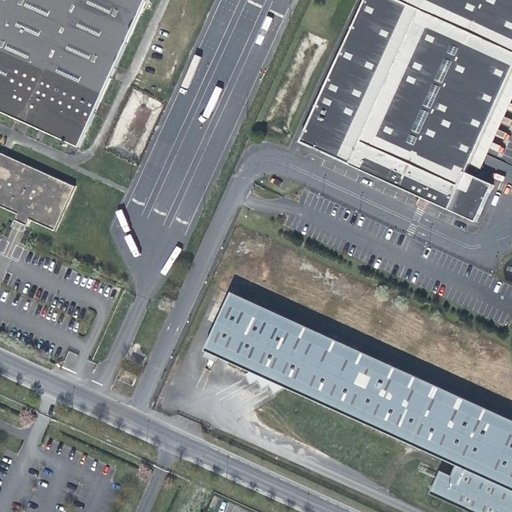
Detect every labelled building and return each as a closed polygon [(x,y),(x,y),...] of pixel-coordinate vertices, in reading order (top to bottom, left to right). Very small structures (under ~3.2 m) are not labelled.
[(80,150),(121,58),(146,0),(0,0),(0,114),(49,136),(62,142),(80,150)] [(471,166),(475,158),(511,75),(511,0),(366,0),(304,136),(424,191),(422,196),(430,200),(433,194),(481,216),(498,178),(471,166)] [(511,104),(511,75),(475,158),(486,163),(511,104)] [(0,205),(26,169),(0,156),(0,205)] [(40,175),(26,169),(0,205),(0,211),(10,217),(40,175)] [(78,191),(40,175),(10,217),(19,221),(34,227),(57,238),(78,191)] [(31,235),(34,227),(19,221),(16,229),(31,235)] [(205,356),(211,359),(249,306),(233,298),(205,356)] [(511,511),(511,425),(373,362),(249,306),(211,359),(333,415),(456,471),(452,482),(440,478),(430,501),(455,511),(511,511)]
